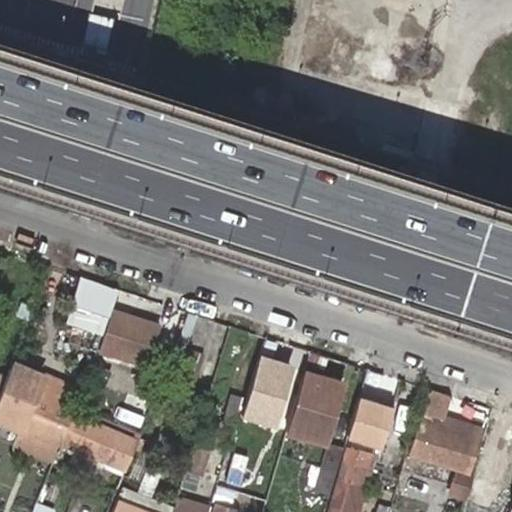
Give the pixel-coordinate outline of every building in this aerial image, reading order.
[(73,12),(76,0),(46,0),(46,4),(73,12)] [(161,324),(113,310),(101,350),(149,365),(161,324)] [(292,363),(259,354),(241,416),(274,425),(292,363)] [(340,382),(302,371),(285,431),(294,434),(323,442),(340,382)] [(0,390),(0,418),(59,443),(71,413),(35,397),(37,392),(4,379),(0,390)] [(35,397),(71,413),(72,411),(74,408),(37,392),(35,397)] [(392,405),(359,395),(347,436),(381,445),(392,405)] [(71,413),(59,443),(125,470),(132,452),(139,437),(140,434),(146,420),(109,405),(103,421),(74,408),(72,411),(71,413)] [(489,431),(511,440),(511,414),(498,409),(489,431)] [(420,411),(418,418),(482,439),(484,431),(420,411)] [(418,418),(407,452),(472,473),(482,439),(418,418)] [(139,437),(132,452),(159,463),(165,448),(139,437)] [(313,492),(328,496),(342,447),(327,442),(313,492)] [(348,511),(362,465),(370,467),(374,454),(345,446),(325,511),(348,511)] [(200,460),(188,457),(184,470),(182,476),(180,483),(193,486),(200,460)] [(357,511),(370,467),(362,465),(348,511),(357,511)] [(140,493),(152,495),(156,472),(143,470),(140,493)] [(471,476),(453,471),(446,494),(464,500),(471,476)] [(120,490),(111,511),(167,511),(169,510),(120,490)] [(172,511),(207,511),(209,507),(176,497),(172,511)] [(52,511),(54,509),(35,500),(29,511),(52,511)]
